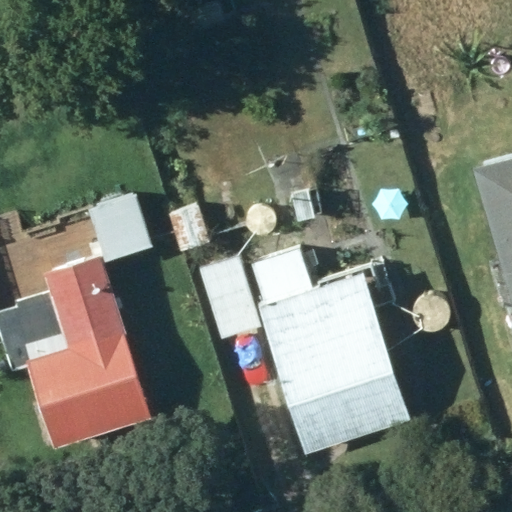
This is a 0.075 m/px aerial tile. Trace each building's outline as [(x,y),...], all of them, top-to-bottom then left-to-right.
[(228,0),(218,0),(159,23),(172,56),(240,29),(228,0)] [(511,160),(471,173),(511,310),(511,160)] [(297,198),(306,222),(324,215),(315,191),(297,198)] [(153,248),(138,197),(92,210),(108,262),(153,248)] [(169,214),(183,258),(212,248),(198,205),(169,214)] [(410,422),(364,278),(313,293),(300,250),(252,265),(265,308),(259,311),(304,455),(410,422)] [(197,273),(220,341),(261,327),(238,257),(197,273)] [(129,338),(101,260),(45,281),(50,293),(15,304),(17,309),(0,314),(0,335),(14,374),(28,370),(57,452),(152,418),(124,339),(129,338)]
